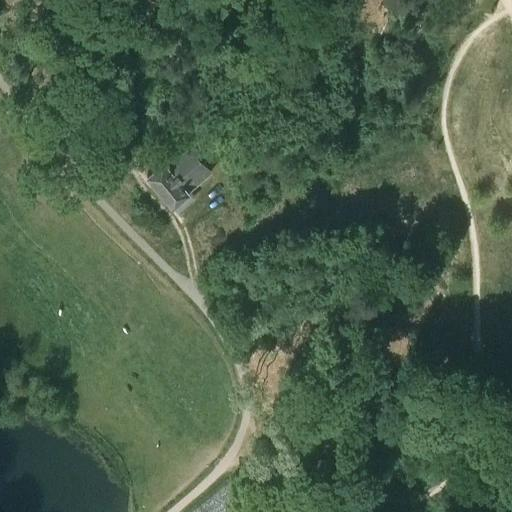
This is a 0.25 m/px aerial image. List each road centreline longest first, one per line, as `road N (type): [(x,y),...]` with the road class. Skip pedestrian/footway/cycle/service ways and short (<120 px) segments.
road 1 (track): [(468,412),(435,495),(362,504)]
road 2 (track): [(239,435),(362,504)]
